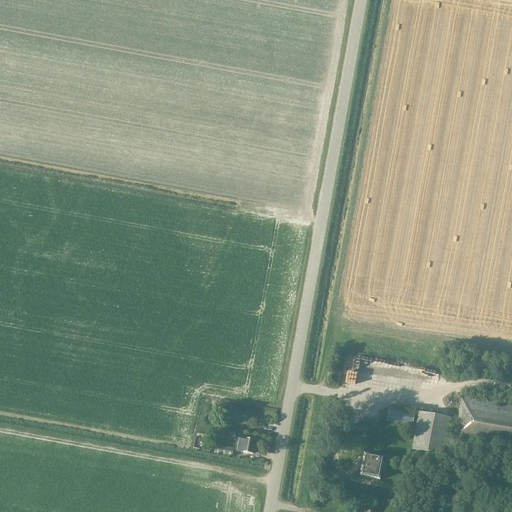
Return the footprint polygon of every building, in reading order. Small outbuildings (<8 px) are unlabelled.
[(494,377),(497,359),(468,355),(464,371),(494,377)] [(511,403),(462,394),(457,419),(455,419),(451,442),(511,454),(511,403)] [(409,427),(412,414),(389,409),(387,423),(409,427)] [(443,455),(449,418),(418,413),(411,450),(443,455)] [(244,438),(244,439),(239,438),(238,445),(237,445),(236,450),(242,451),(242,452),(252,454),(255,440),(244,438)] [(233,448),(216,446),(215,454),(232,456),(233,448)] [(382,467),(384,459),(364,455),(360,477),(380,480),(381,472),(385,472),(386,468),(382,467)] [(419,500),(422,493),(412,490),(409,497),(419,500)]
